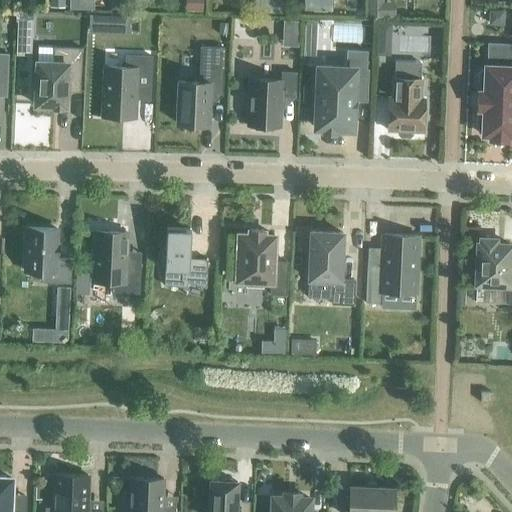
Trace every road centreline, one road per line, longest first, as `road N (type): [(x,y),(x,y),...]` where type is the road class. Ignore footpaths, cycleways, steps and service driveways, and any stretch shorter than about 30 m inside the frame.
road 1 (residential): [(511,186),(0,169)]
road 2 (residential): [(442,444),(0,425)]
